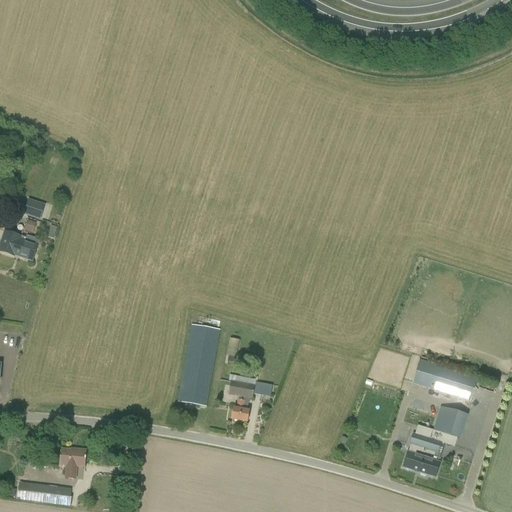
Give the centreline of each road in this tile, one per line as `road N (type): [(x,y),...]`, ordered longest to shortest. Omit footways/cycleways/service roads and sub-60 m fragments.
road 1 (unclassified): [(472,511),(217,442),(0,416)]
road 2 (motorway): [(308,0),(340,20),(404,31),(459,21),(502,0)]
road 3 (motorway): [(466,0),(395,14),(349,0)]
